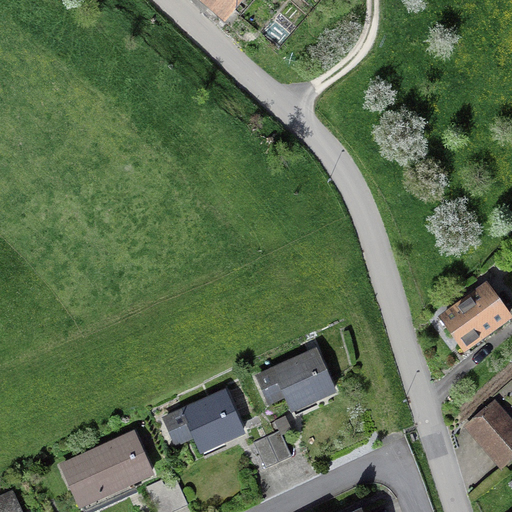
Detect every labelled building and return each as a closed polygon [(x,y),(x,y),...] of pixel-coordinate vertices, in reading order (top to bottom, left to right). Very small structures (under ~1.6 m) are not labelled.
[(194,0),(227,27),(250,0),(194,0)] [(463,356),(511,321),(511,318),(487,283),(437,318),(463,356)] [(285,401),(291,416),(294,415),(296,420),(318,410),(316,405),(337,396),(316,349),(255,376),(257,381),(251,384),(260,405),(267,402),(269,408),(285,401)] [(161,418),(174,449),(193,441),(201,457),(246,438),(226,390),(161,418)] [(511,420),(495,400),(462,428),(501,473),(511,462),(511,420)] [(278,463),(292,457),(282,435),(292,431),(285,417),(275,421),(274,421),(279,431),(278,432),(267,437),(278,463)] [(95,511),(132,496),(129,490),(155,478),(134,432),(59,466),(79,511),(82,511),(95,511)] [(265,469),(278,463),(267,437),(254,443),(265,469)] [(157,511),(175,511),(188,506),(174,474),(146,487),(157,511)] [(0,511),(22,511),(12,490),(0,495),(0,511)]
